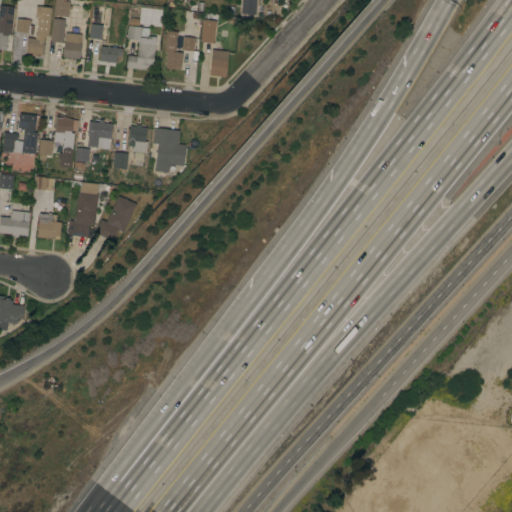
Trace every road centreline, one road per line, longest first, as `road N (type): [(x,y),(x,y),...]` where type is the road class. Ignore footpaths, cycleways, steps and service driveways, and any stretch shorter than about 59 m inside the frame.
road 1 (motorway): [(506,0),(105,511)]
road 2 (motorway): [(173,511),(511,85)]
road 3 (motorway): [(380,0),(93,319),(0,380)]
road 4 (motorway): [(200,511),(511,151)]
road 5 (motorway): [(242,511),(511,216)]
road 6 (motorway): [(447,0),(385,111),(255,293)]
road 7 (motorway): [(255,293),(105,511)]
road 8 (residential): [(0,81),(228,106)]
road 9 (motorway): [(379,400),(511,256)]
road 10 (motorway): [(274,511),(379,400)]
road 11 (residential): [(327,0),(228,106)]
